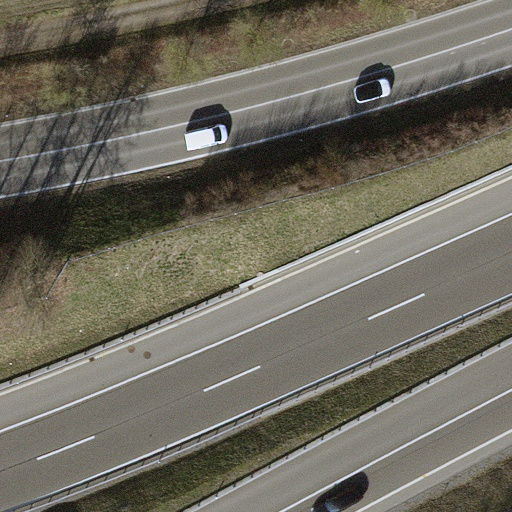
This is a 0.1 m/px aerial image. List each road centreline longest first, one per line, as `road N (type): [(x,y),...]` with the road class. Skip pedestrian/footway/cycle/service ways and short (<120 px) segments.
road 1 (motorway): [(511,256),(0,472)]
road 2 (secondary): [(0,161),(219,115),(511,29)]
road 3 (motorway): [(511,410),(320,511)]
road 4 (track): [(0,39),(197,0)]
